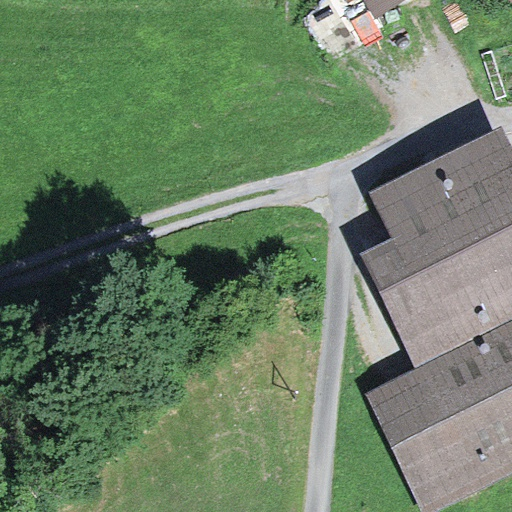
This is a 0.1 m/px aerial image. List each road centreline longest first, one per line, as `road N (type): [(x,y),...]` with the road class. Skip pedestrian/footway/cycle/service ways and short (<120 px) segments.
road 1 (track): [(0,291),(345,177)]
road 2 (residential): [(345,177),(511,126)]
